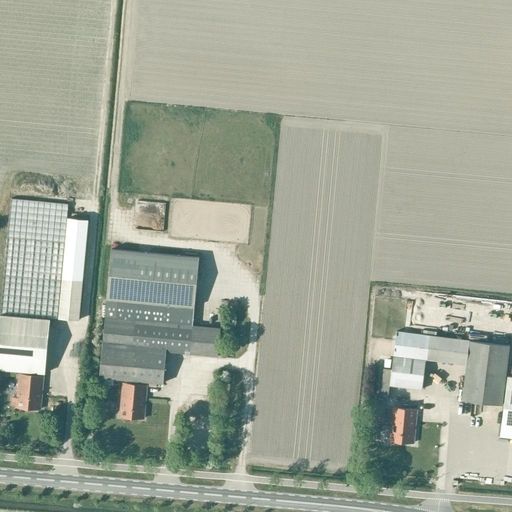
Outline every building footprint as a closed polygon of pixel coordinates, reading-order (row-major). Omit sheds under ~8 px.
[(0,369),(9,370),(45,373),(50,319),(57,320),(68,203),(11,198),(0,312),(0,369)] [(88,219),(68,217),(58,319),(79,321),(88,219)] [(124,380),(145,381),(163,383),(166,351),(218,356),(220,328),(192,325),(192,324),(197,324),(197,319),(192,319),(193,308),(199,256),(111,248),(106,299),(99,377),(124,380)] [(426,359),(466,364),(470,340),(436,336),(437,332),(421,330),(421,334),(396,331),(392,367),(384,366),(380,396),(386,397),(388,397),(390,385),(422,389),(426,359)] [(466,364),(462,400),(502,405),(504,388),(506,388),(500,435),(511,436),(511,376),(507,375),(507,377),(505,377),(509,345),(470,340),(466,364)] [(12,398),(11,404),(15,404),(15,407),(40,410),(43,375),(18,373),(16,398),(12,398)] [(145,381),(124,380),(124,382),(121,382),(118,416),(143,418),(146,385),(144,384),(145,381)] [(386,397),(380,396),(378,396),(376,409),(384,410),(386,397)] [(413,443),(417,409),(392,407),(390,426),(383,425),(381,444),(391,445),(392,441),(413,443)]
